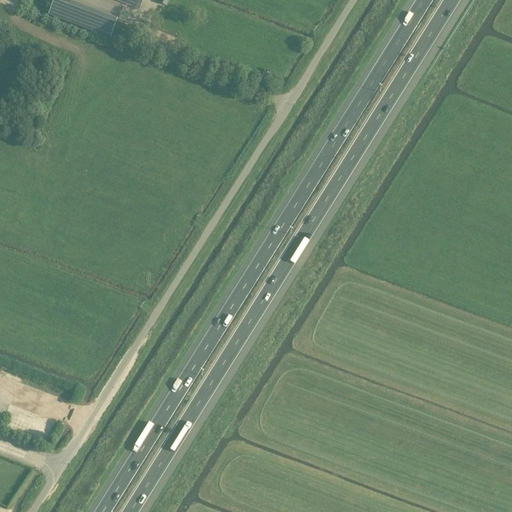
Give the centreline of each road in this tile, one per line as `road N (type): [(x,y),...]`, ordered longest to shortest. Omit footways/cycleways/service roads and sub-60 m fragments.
road 1 (motorway): [(424,0),(102,511)]
road 2 (motorway): [(130,511),(451,0)]
road 3 (unclassified): [(36,511),(357,0)]
